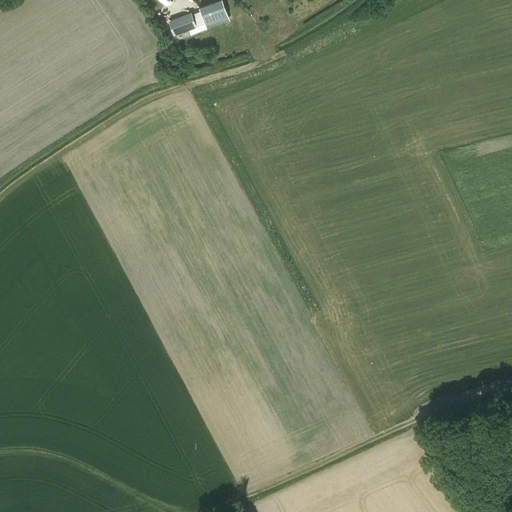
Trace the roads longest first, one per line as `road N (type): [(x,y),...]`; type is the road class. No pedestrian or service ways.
road 1 (track): [(459,0),(413,42),(262,118),(419,414)]
road 2 (track): [(212,511),(419,414),(511,381)]
